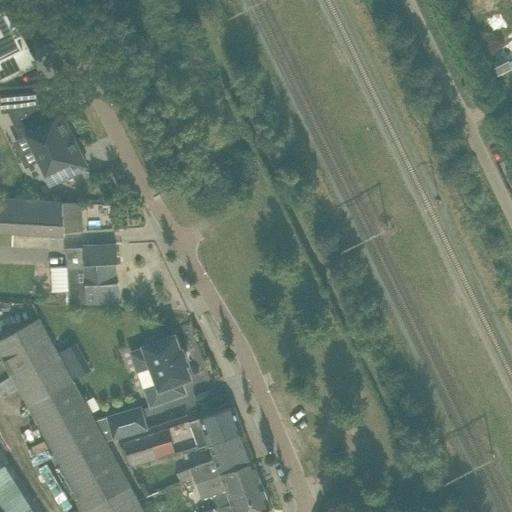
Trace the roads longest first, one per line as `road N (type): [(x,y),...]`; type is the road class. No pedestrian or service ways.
road 1 (unclassified): [(311,508),(329,403),(245,241),(214,231),(177,248)]
road 2 (unclassified): [(311,508),(240,351),(177,248)]
road 3 (unclassified): [(511,243),(398,0)]
road 4 (residential): [(49,0),(148,197)]
